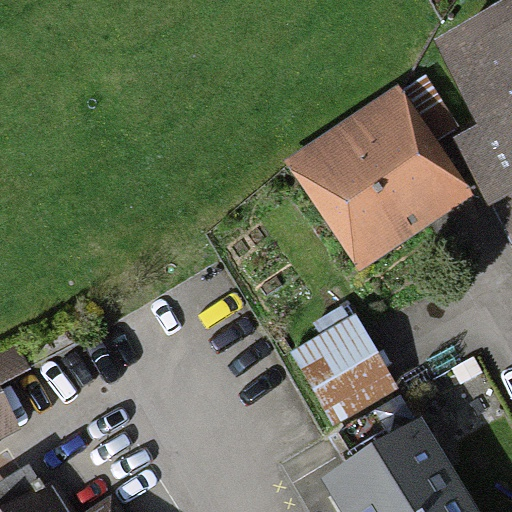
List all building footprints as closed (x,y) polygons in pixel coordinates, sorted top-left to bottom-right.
[(511,22),(452,53),(495,139),(471,151),(499,205),(511,198),(511,22)] [(459,128),(429,80),(404,95),(435,143),(459,128)] [(412,135),(423,127),(402,92),(306,156),(307,158),(365,245),(448,187),(412,135)] [(334,423),(395,388),(356,321),(295,357),(334,423)] [(0,385),(29,372),(17,349),(0,357),(0,385)] [(339,435),(364,477),(344,489),(358,511),(457,511),(418,446),(429,440),(403,398),(339,435)] [(0,511),(118,511),(114,505),(101,511),(59,511),(37,476),(0,498),(0,511)]
